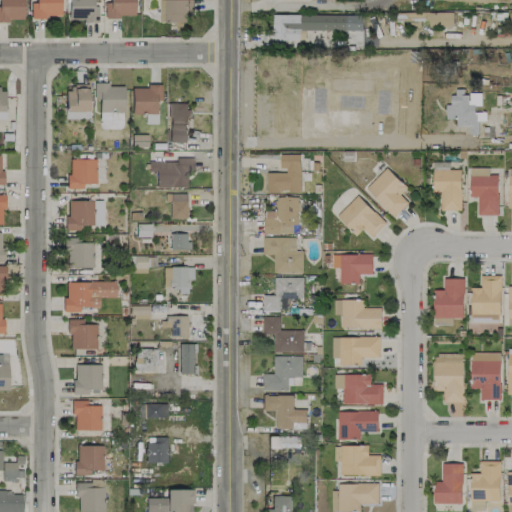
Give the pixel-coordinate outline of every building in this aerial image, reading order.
[(0,0),(0,20),(22,21),(22,0),(0,0)] [(35,0),(36,2),(31,2),(30,16),(60,17),(60,0),(35,0)] [(97,20),(97,6),(93,6),(92,0),(67,0),(68,21),(97,20)] [(133,0),(108,0),(109,2),(104,2),(104,16),(134,16),(133,0)] [(188,21),(187,0),(159,0),(160,22),(188,21)] [(453,27),(453,11),(421,12),(422,28),(453,27)] [(299,30),(346,30),(347,16),(272,14),(271,40),(299,41),(299,30)] [(123,84),(93,84),(92,99),(98,99),(97,112),(122,112),(123,84)] [(160,86),(130,86),(131,114),(144,113),(144,123),(156,123),(155,100),(161,100),(160,86)] [(480,93),(463,94),(463,89),(455,89),(455,95),(447,95),(448,118),(456,118),(456,126),(469,125),(469,134),(478,133),(477,120),(485,120),(485,109),(481,109),(480,93)] [(186,142),(187,103),(168,102),(168,142),(186,142)] [(147,135),(131,134),(130,146),(146,147),(147,135)] [(299,192),(300,154),(280,154),(279,171),(265,171),(265,192),(299,192)] [(148,161),(148,172),(156,172),(156,187),(186,187),(186,171),(192,171),(192,157),(176,157),(176,161),(148,161)] [(95,159),(69,159),(69,173),(65,173),(66,188),(82,188),(82,184),(95,183),(95,159)] [(477,215),(498,215),(497,175),(488,175),(488,167),(469,168),(469,197),(477,196),(477,215)] [(406,187),(386,168),(365,190),(394,217),(408,202),(399,195),(406,187)] [(461,170),(432,169),(432,192),(440,192),(440,209),(460,210),(461,170)] [(186,194),(164,193),(164,202),(169,202),(168,218),(185,218),(186,194)] [(371,237),(385,224),(357,195),(336,215),(355,235),(363,228),(371,237)] [(298,197),(275,196),(275,211),(263,211),(263,233),(293,234),(293,225),(298,225),(298,197)] [(103,200),(66,199),(65,229),(80,230),(80,225),(102,225),(103,200)] [(149,237),(149,224),(135,224),(135,237),(149,237)] [(187,233),(169,233),(170,249),(187,249),(187,233)] [(92,267),(92,242),(79,242),(79,237),(64,237),(65,267),(92,267)] [(295,237),(263,237),(263,254),(273,254),(273,272),(302,273),(303,250),(295,250),(295,237)] [(371,254),(339,253),(338,283),(358,283),(359,274),(371,274),(371,254)] [(146,272),(146,267),(155,266),(155,256),(133,256),(133,272),(146,272)] [(186,267),(162,267),(163,290),(187,289),(186,267)] [(500,275),(480,275),(480,287),(470,287),(470,321),(500,321),(500,275)] [(302,278),(274,277),(274,295),(263,295),(262,311),(279,311),(279,298),(302,299),(302,278)] [(463,278),(443,278),(443,289),(433,290),(434,317),(463,317),(463,278)] [(64,281),(63,312),(78,312),(78,307),(98,307),(98,296),(115,297),(115,282),(64,281)] [(380,308),(363,308),(363,299),(333,300),(333,314),(341,314),(341,328),(381,328),(380,308)] [(148,306),(129,305),(129,318),(148,318),(148,306)] [(187,316),(164,315),(164,326),(169,326),(169,336),(186,337),(187,316)] [(302,351),(303,330),(279,329),(279,317),(262,316),(262,333),(274,333),(273,351),(302,351)] [(70,349),(96,348),(95,324),(82,324),(82,319),(66,319),(66,334),(70,334),(70,349)] [(379,336),(331,337),(332,357),(338,357),(339,365),(361,364),(361,357),(379,357),(379,336)] [(178,374),(194,374),(193,343),(177,344),(178,374)] [(154,349),(133,350),(134,371),(155,371),(154,349)] [(500,399),(499,352),(470,352),(470,388),(480,388),(480,400),(500,399)] [(462,354),(433,354),(433,390),(443,390),(443,402),(463,402),(462,354)] [(262,390),(290,391),(291,376),(302,376),(302,356),(273,355),(273,374),(262,373),(262,390)] [(0,389),(7,390),(8,364),(0,364),(0,389)] [(73,393),(87,393),(87,389),(101,389),(101,365),(73,364),(73,393)] [(342,403),(382,404),(382,384),(369,384),(369,374),(334,374),(334,388),(342,388),(342,403)] [(275,428),(306,428),(306,409),(293,409),(292,395),(261,395),(262,410),(275,410),(275,428)] [(100,405),(87,405),(87,400),(71,400),(70,414),(74,414),(74,429),(99,430),(100,405)] [(166,403),(144,404),(144,418),(166,418),(166,403)] [(377,432),(378,411),(338,411),(337,439),(360,439),(360,431),(377,432)] [(267,435),(267,448),(278,448),(278,447),(299,447),(299,436),(267,435)] [(145,462),(166,462),(165,436),(144,437),(145,462)] [(102,445),(75,445),(74,475),(89,475),(89,470),(102,470),(102,445)] [(380,475),(380,454),(367,454),(368,446),(340,445),(340,474),(380,475)] [(499,460),(479,461),(479,473),(470,473),(470,510),(484,510),(484,500),(500,500),(499,460)] [(16,462),(2,461),(1,481),(15,481),(16,462)] [(462,463),(441,463),(441,481),(433,481),(433,503),(461,503),(462,463)] [(102,511),(103,487),(90,487),(90,482),(74,482),(73,497),(77,497),(77,511),(84,511),(102,511)] [(333,483),(333,511),(360,511),(360,504),(378,503),(378,483),(333,483)] [(145,511),(191,511),(192,489),(166,489),(166,497),(146,497),(145,511)] [(0,511),(20,511),(21,492),(0,491),(0,511)] [(288,511),(289,495),(271,495),(270,508),(265,508),(264,511),(288,511)]
